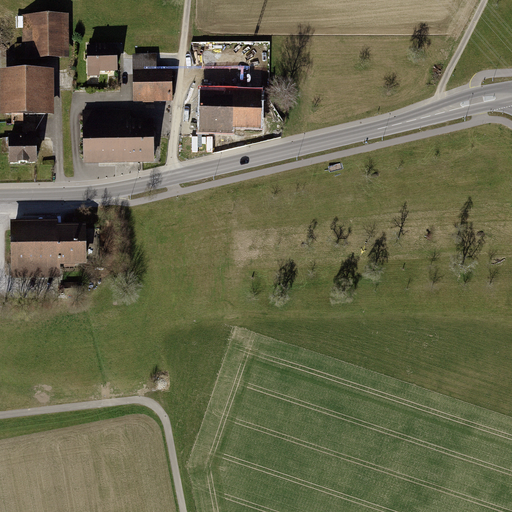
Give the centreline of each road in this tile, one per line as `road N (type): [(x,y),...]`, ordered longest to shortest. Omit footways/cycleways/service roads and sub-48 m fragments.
road 1 (tertiary): [(511,94),(113,191),(0,196)]
road 2 (track): [(0,416),(146,400),(166,411),(185,511)]
road 3 (track): [(188,0),(175,176)]
road 4 (track): [(486,0),(433,113)]
